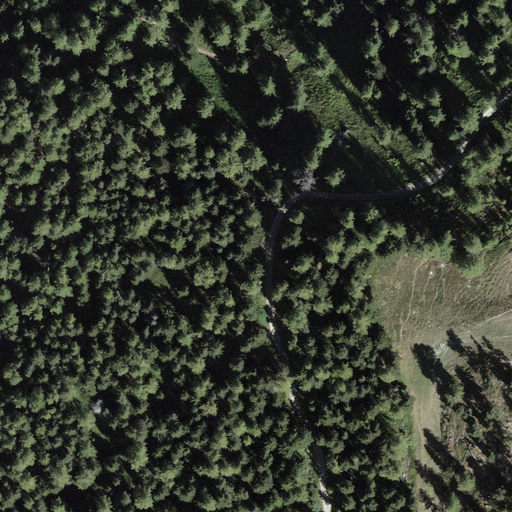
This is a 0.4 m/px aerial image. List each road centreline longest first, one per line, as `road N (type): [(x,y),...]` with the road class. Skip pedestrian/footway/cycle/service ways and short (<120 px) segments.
road 1 (track): [(330,511),(277,342),(269,276),(275,223),(299,199),(401,194),(434,182),(511,99)]
road 2 (track): [(433,379),(430,511)]
